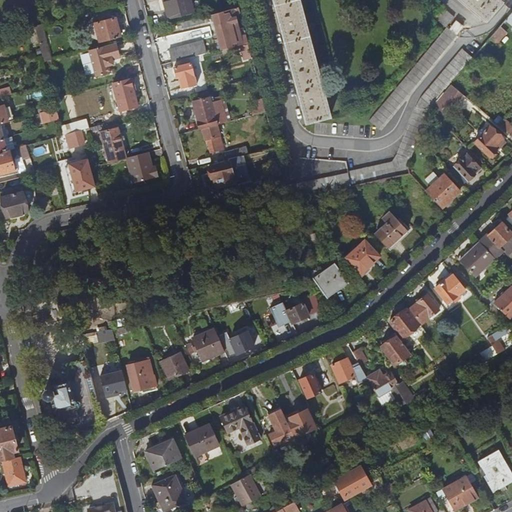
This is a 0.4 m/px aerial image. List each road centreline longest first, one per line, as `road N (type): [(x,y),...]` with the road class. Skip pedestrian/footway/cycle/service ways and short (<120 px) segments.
road 1 (residential): [(511,176),(357,322),(117,431)]
road 2 (residential): [(133,0),(180,185),(169,197),(43,227),(23,248),(0,298)]
road 3 (residential): [(0,304),(53,492)]
